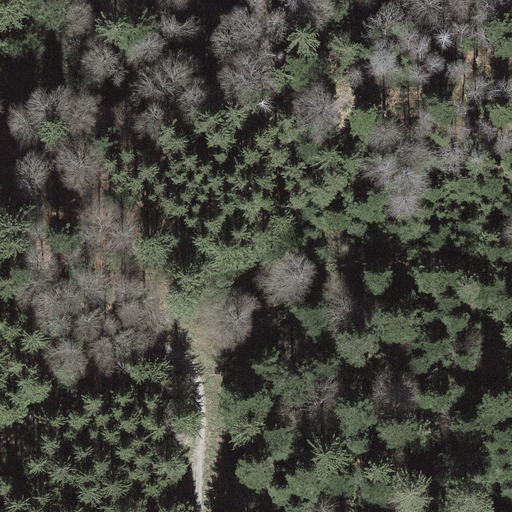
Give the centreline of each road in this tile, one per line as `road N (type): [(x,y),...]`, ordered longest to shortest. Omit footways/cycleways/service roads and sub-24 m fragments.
road 1 (track): [(199,511),(199,384),(164,344),(130,347),(0,437)]
road 2 (track): [(145,342),(239,158),(284,109)]
